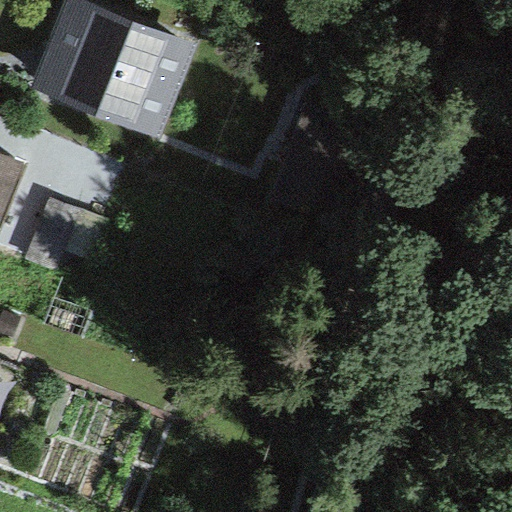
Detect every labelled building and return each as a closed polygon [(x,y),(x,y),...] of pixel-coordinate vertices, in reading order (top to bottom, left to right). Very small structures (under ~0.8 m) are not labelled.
[(66,0),(48,46),(31,88),(159,139),(197,46),(81,0),(66,0)] [(361,119),(307,98),(269,197),(323,218),(361,119)] [(0,151),(0,221),(25,162),(0,151)] [(79,206),(50,194),(25,255),(54,267),(63,245),(79,206)] [(63,245),(93,257),(109,218),(79,206),(63,245)]
